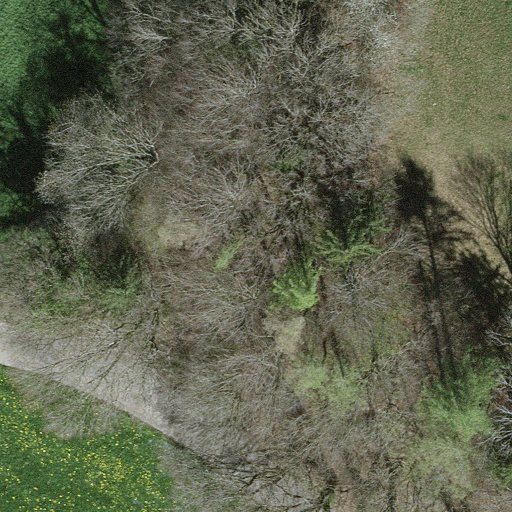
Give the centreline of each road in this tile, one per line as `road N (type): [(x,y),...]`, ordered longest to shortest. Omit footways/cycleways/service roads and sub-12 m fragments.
road 1 (track): [(203,0),(134,158),(88,229),(0,318)]
road 2 (unclassified): [(0,344),(116,379),(202,432),(298,511)]
